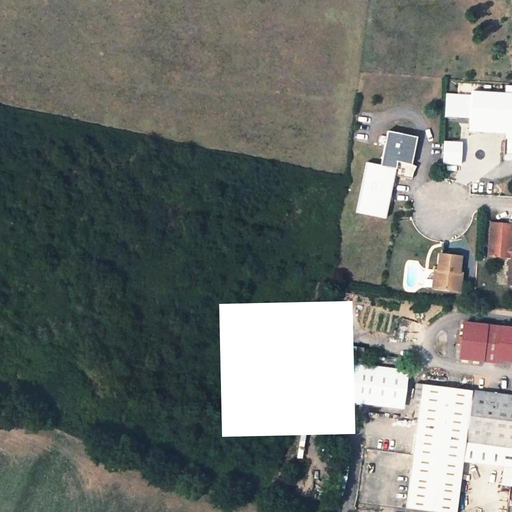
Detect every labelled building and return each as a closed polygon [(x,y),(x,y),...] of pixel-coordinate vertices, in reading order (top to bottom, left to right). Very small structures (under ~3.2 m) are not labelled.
[(511,94),(447,92),(446,119),(471,120),(470,136),(511,137),(511,94)] [(394,177),(411,181),(412,174),(416,169),(412,166),(417,139),(387,133),(380,166),(366,164),(362,180),(392,182),(394,177)] [(362,180),(355,213),(384,219),(392,182),(362,180)] [(511,249),(511,233),(511,226),(489,226),(488,258),(507,260),(508,249),(511,249)] [(461,256),(439,254),(437,270),(435,289),(457,291),(459,273),(461,256)] [(511,328),(464,323),(463,337),(459,337),(462,344),(460,358),(496,362),(497,360),(511,361),(511,328)] [(352,404),(408,406),(409,367),(353,365),(352,404)] [(420,398),(416,424),(406,508),(438,511),(455,511),(463,461),(511,467),(511,396),(415,384),(414,397),(420,398)]
